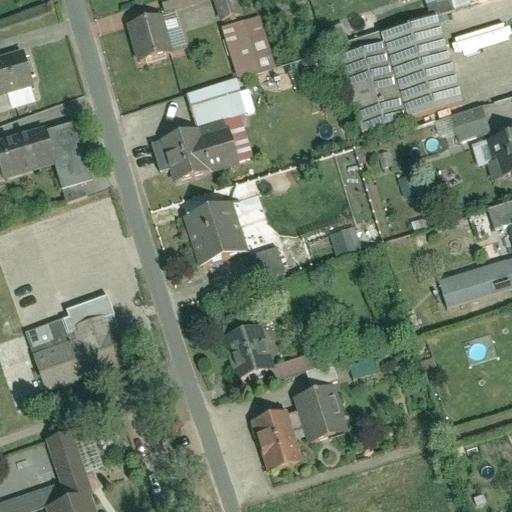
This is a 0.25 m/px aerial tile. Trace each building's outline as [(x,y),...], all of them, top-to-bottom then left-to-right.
[(175,0),(161,4),(163,14),(210,0),(209,0),(175,0)] [(221,0),(229,20),(244,14),(237,0),(221,0)] [(262,17),(222,27),(235,80),(276,70),(262,17)] [(158,19),(124,29),(135,65),(169,55),(158,19)] [(460,107),(434,22),(335,51),(360,137),(460,107)] [(460,54),(511,44),(508,27),(457,37),(460,54)] [(0,99),(36,90),(27,56),(0,63),(0,99)] [(511,69),(477,81),(483,99),(511,89),(511,69)] [(195,134),(157,145),(172,190),(235,169),(253,164),(239,121),(245,119),(233,84),(184,100),(195,134)] [(465,105),(477,102),(474,87),(461,89),(465,105)] [(488,137),(481,112),(450,121),(457,146),(488,137)] [(49,134),(0,147),(0,162),(6,183),(59,167),(49,134)] [(511,178),(511,137),(481,147),(492,185),(511,178)] [(511,293),(511,203),(483,213),(490,235),(504,231),(511,257),(511,263),(434,287),(442,315),(511,293)] [(229,206),(180,222),(196,270),(245,254),(229,206)] [(331,235),(335,253),(361,248),(357,229),(331,235)] [(279,250),(246,256),(251,283),(284,276),(279,250)] [(67,323),(27,338),(48,398),(126,370),(109,322),(99,293),(61,305),(67,323)] [(258,330),(220,343),(235,388),(274,375),(258,330)] [(301,411),(292,415),(301,443),(312,439),(317,449),(355,437),(337,388),(297,401),(301,411)] [(291,411),(257,421),(273,476),(308,466),(301,443),(292,415),(291,411)] [(0,511),(97,511),(72,437),(46,445),(61,490),(0,509),(0,511)]
